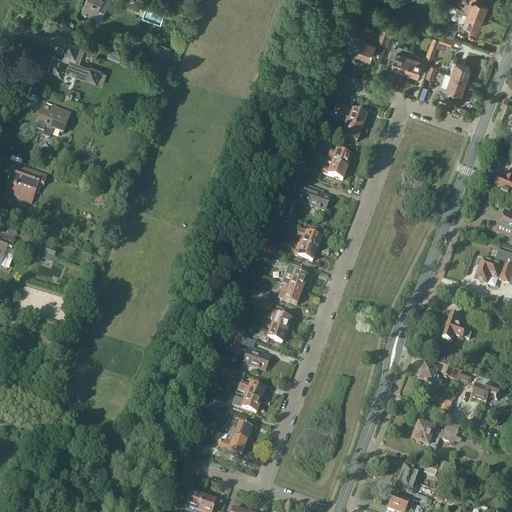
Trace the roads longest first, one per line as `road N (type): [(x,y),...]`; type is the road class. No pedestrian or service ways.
road 1 (residential): [(253,486),(401,103)]
road 2 (secondary): [(338,511),(479,133)]
